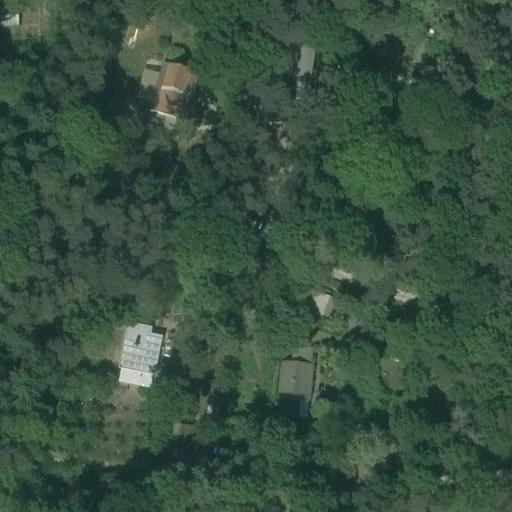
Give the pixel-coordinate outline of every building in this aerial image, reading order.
[(12,0),(0,2),(0,25),(23,21),(18,0),(12,0)] [(242,95),(267,95),(267,63),(242,63),(242,95)] [(139,123),(179,136),(197,78),(156,66),(139,123)] [(348,163),(391,178),(409,126),(366,111),(348,163)] [(342,306),(318,296),(309,318),(333,328),(342,306)] [(122,373),(157,380),(166,331),(131,324),(122,373)] [(278,402),(310,406),(316,351),(284,348),(278,402)]
